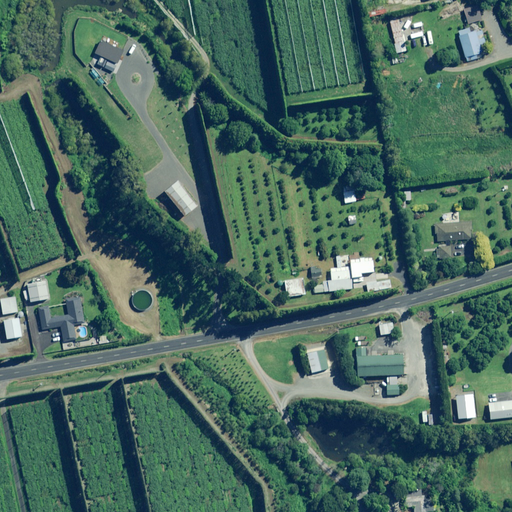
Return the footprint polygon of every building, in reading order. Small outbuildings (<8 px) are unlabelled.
[(484,19),(479,4),(463,10),(467,25),(484,19)] [(402,29),(400,19),(391,21),(399,53),(408,50),(402,29)] [(471,32),(470,28),(460,31),(468,61),(484,57),(481,45),(487,44),(483,29),(471,32)] [(473,238),(472,221),(436,223),(437,233),(438,233),(439,240),(473,238)] [(452,257),(451,246),(437,247),(438,258),(452,257)] [(316,266),(311,266),(313,278),(323,276),(322,268),(316,268),(316,266)] [(355,288),(352,266),(332,268),(333,280),(324,281),(324,284),(315,285),(316,293),(355,288)] [(365,282),(366,289),(391,284),(390,279),(379,281),(378,280),(365,282)] [(19,311),(16,297),(2,299),(4,314),(19,311)] [(86,323),(81,298),(67,301),(70,315),(52,318),(49,305),(39,307),(43,329),(62,326),(65,341),(78,339),(75,325),(86,323)] [(24,336),(21,318),(6,321),(9,339),(24,336)] [(396,332),(394,322),(380,324),(382,334),(396,332)] [(367,356),(367,347),(358,348),(359,376),(406,374),(405,354),(367,356)] [(400,394),(400,384),(388,385),(388,394),(400,394)] [(511,400),(491,403),(493,419),(511,416),(511,400)] [(427,496),(406,497),(407,507),(415,506),(415,511),(428,511),(434,511),(434,503),(427,503),(427,496)]
